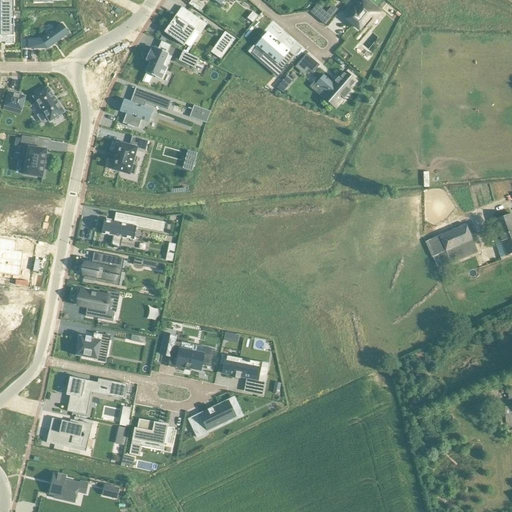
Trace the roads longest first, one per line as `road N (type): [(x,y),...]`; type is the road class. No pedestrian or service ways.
road 1 (residential): [(74,66),(87,115),(39,360)]
road 2 (residential): [(39,360),(205,393)]
